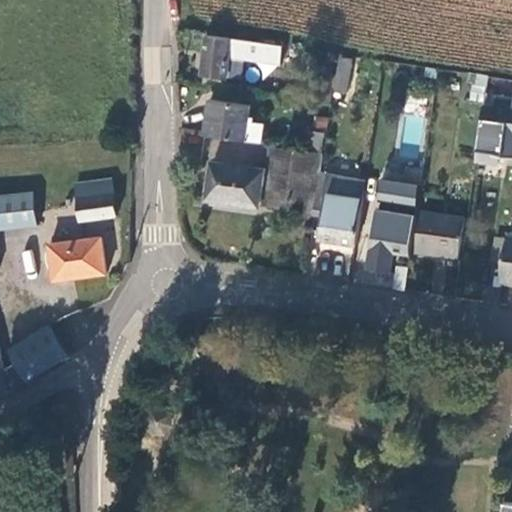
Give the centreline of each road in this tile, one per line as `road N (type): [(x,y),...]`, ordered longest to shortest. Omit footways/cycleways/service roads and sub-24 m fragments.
road 1 (tertiary): [(511,328),(168,284)]
road 2 (tertiary): [(168,284),(159,233),(154,0)]
road 3 (residential): [(114,361),(101,418),(100,511)]
road 4 (unclassified): [(0,416),(56,381),(114,361)]
